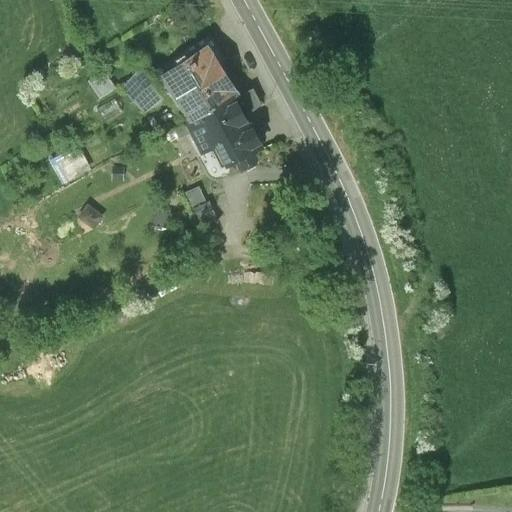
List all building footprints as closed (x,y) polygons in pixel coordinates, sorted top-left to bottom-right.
[(166,84),(191,123),(238,93),(239,89),(209,44),(156,78),(161,87),(166,84)] [(161,87),(156,78),(146,65),(124,88),(144,111),(166,94),(161,87)] [(114,90),(104,74),(90,82),(99,98),(114,90)] [(264,144),(238,93),(191,123),(189,124),(193,132),(202,152),(215,145),(225,165),(236,159),(239,165),(245,167),(257,162),(260,156),(256,148),(264,144)] [(193,132),(189,124),(167,135),(171,143),(193,132)] [(49,162),(61,182),(84,169),(73,149),(49,162)] [(123,168),(112,168),(111,179),(122,180),(123,168)] [(217,226),(199,186),(183,193),(201,233),(217,226)] [(101,214),(88,206),(81,215),(94,224),(101,214)] [(173,213),(155,210),(152,224),(170,227),(173,213)]
